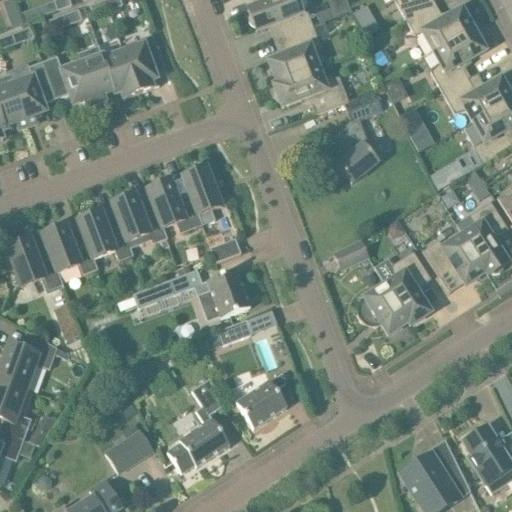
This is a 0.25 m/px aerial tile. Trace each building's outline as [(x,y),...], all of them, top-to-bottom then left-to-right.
[(71,9),(67,0),(65,0),(54,4),(57,15),(71,9)] [(119,0),(114,0),(104,4),(108,14),(123,8),(119,0)] [(294,0),(278,0),(263,6),(248,12),(250,17),(249,19),(248,22),(249,24),(250,27),(252,29),(255,30),(257,34),(270,29),(271,31),(279,30),(283,41),(313,30),(307,14),(301,16),(294,0)] [(397,0),(394,3),(406,25),(434,9),(428,0),(397,0)] [(108,14),(104,4),(90,9),(94,19),(108,14)] [(365,38),(378,31),(367,8),(354,15),(365,38)] [(422,36),(433,56),(478,30),(476,26),(472,22),(469,20),(464,18),(461,12),(449,19),(448,17),(439,19),(434,9),(406,25),(415,40),(422,36)] [(330,11),(315,17),(319,26),(333,21),(330,11)] [(78,14),(64,19),(68,29),(82,24),(78,14)] [(20,18),(8,22),(11,30),(23,26),(20,18)] [(53,34),(68,29),(64,19),(50,24),(53,34)] [(282,59),(268,64),(277,87),(318,71),(316,66),(320,64),(314,48),(319,46),(313,30),(312,30),(283,41),(288,52),(281,57),(282,59)] [(478,30),(433,56),(439,66),(430,75),(442,96),(468,81),(463,71),(469,66),(468,63),(485,54),(482,48),(482,43),(482,39),(480,34),(478,30)] [(0,43),(0,53),(0,55),(15,49),(11,39),(0,43)] [(143,47),(123,55),(138,97),(159,90),(155,78),(164,74),(152,40),(142,44),(143,47)] [(87,53),(78,57),(81,66),(88,87),(96,109),(106,105),(103,98),(113,94),(114,94),(102,62),(103,62),(102,58),(99,49),(87,53)] [(123,55),(103,62),(102,62),(114,94),(113,94),(114,97),(121,95),(123,103),(138,97),(123,55)] [(57,60),(42,66),(57,105),(70,100),(73,109),(84,104),(87,112),(96,109),(81,66),(61,73),(57,60)] [(57,105),(42,66),(28,71),(32,80),(12,87),(27,130),(37,126),(34,119),(46,115),(44,110),(57,105)] [(277,87),(273,88),(275,92),(274,95),(273,96),(273,97),(273,100),(274,101),(275,103),(277,105),(280,106),(282,110),(302,103),(303,105),(311,103),(317,118),(349,106),(339,81),(323,82),(318,71),(277,87)] [(0,117),(5,130),(5,129),(15,126),(18,133),(27,130),(12,87),(9,77),(0,80),(0,117)] [(468,81),(442,96),(454,118),(466,115),(472,125),(511,102),(511,92),(508,89),(504,87),(500,82),(483,91),(482,89),(474,92),(468,81)] [(381,115),(375,97),(344,108),(350,125),(335,138),(340,145),(326,157),(351,189),(378,167),(361,147),(360,148),(356,144),(364,138),(359,123),(381,115)] [(511,102),(472,125),(483,145),(473,151),(482,168),(511,149),(511,148),(506,138),(511,133),(511,131),(511,130),(511,102)] [(434,166),(426,171),(438,192),(446,187),(434,166)] [(198,218),(199,218),(221,209),(206,170),(183,179),(192,204),(198,218)] [(474,173),(463,180),(467,185),(475,187),(481,183),(474,173)] [(170,184),(166,185),(164,180),(153,184),(155,190),(147,193),(157,217),(162,232),(163,231),(176,227),(180,237),(203,228),(199,218),(198,218),(192,204),(180,208),(170,184)] [(511,191),(497,201),(511,224),(511,191)] [(162,232),(157,217),(144,222),(135,197),(112,206),(122,235),(129,252),(130,252),(151,244),(152,248),(167,242),(163,231),(162,232)] [(468,220),(455,228),(462,238),(461,238),(486,275),(485,275),(487,279),(491,276),(493,278),(496,278),(498,278),(500,277),(502,276),(503,273),(504,271),(503,269),(507,266),(496,248),(498,247),(495,239),(507,232),(490,206),(468,220)] [(93,263),(94,262),(114,254),(118,265),(133,259),(130,252),(129,252),(122,235),(110,239),(101,215),(78,224),(87,248),(93,263)] [(397,225),(385,233),(390,240),(396,241),(404,236),(397,225)] [(93,263),(87,248),(75,253),(65,228),(42,237),(52,262),(57,276),(58,276),(79,268),(83,279),(98,273),(94,262),(93,263)] [(465,288),(485,275),(486,275),(461,238),(442,251),(438,244),(421,255),(438,281),(450,273),(456,279),(458,278),(465,288)] [(63,288),(58,276),(57,276),(52,262),(39,267),(30,242),(7,251),(22,290),(43,282),(48,294),(63,288)] [(241,257),(235,242),(210,251),(216,266),(241,257)] [(367,261),(360,246),(334,258),(341,273),(367,261)] [(394,281),(384,288),(408,325),(410,329),(430,316),(419,298),(421,297),(418,289),(429,281),(413,255),(391,270),(394,281)] [(202,287),(197,273),(169,284),(174,298),(194,291),(208,327),(250,312),(236,274),(202,287)] [(388,338),(408,325),(384,288),(363,302),(361,304),(359,306),(357,309),(357,312),(356,315),(357,318),(358,321),(359,324),(361,326),(364,328),(371,323),(377,329),(380,327),(388,338)] [(152,290),(133,297),(138,312),(157,305),(152,290)] [(68,309),(54,315),(65,344),(79,339),(68,309)] [(252,338),(246,324),(218,334),(223,349),(252,338)] [(8,348),(0,369),(0,383),(26,392),(35,368),(50,373),(57,352),(34,339),(28,355),(8,348)] [(286,386),(282,376),(269,385),(236,407),(253,433),(287,411),(275,394),(286,386)] [(179,445),(180,447),(167,456),(181,477),(195,469),(196,471),(229,449),(209,418),(221,410),(219,407),(210,382),(192,394),(202,410),(196,415),(204,428),(179,445)] [(17,417),(26,392),(0,383),(0,421),(3,423),(0,430),(0,435),(24,444),(31,423),(17,417)] [(139,435),(135,427),(122,435),(127,443),(104,457),(117,477),(153,455),(139,435)] [(465,444),(462,445),(471,461),(468,462),(485,488),(491,498),(500,493),(511,484),(511,447),(502,454),(487,429),(476,436),(473,434),(465,440),(465,444)] [(0,458),(16,465),(19,457),(30,461),(34,448),(24,444),(0,435),(0,458)] [(442,475),(431,458),(400,477),(422,511),(432,511),(448,502),(452,507),(470,495),(456,466),(442,475)] [(64,511),(62,511),(120,511),(121,511),(113,498),(105,485),(89,495),(92,500),(73,511),(64,511)]
